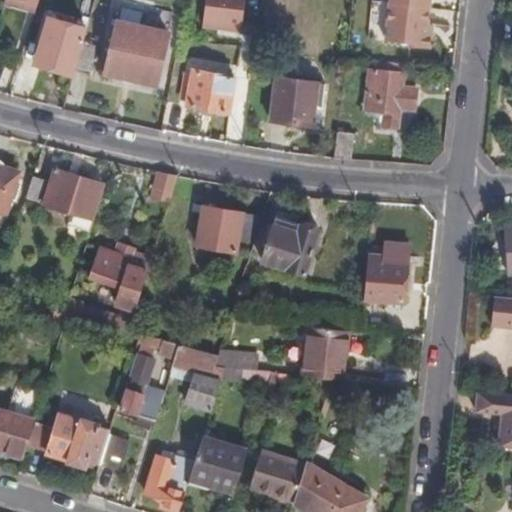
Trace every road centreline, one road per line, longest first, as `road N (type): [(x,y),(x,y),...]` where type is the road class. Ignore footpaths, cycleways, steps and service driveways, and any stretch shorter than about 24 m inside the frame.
road 1 (residential): [(460,188),(282,173),(0,115)]
road 2 (residential): [(460,188),(425,511)]
road 3 (residential): [(481,0),(460,188)]
